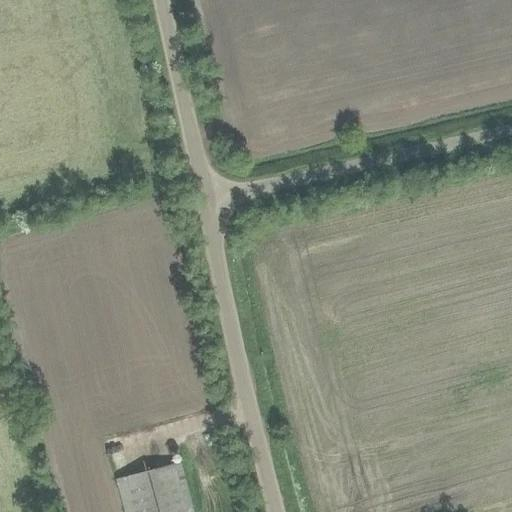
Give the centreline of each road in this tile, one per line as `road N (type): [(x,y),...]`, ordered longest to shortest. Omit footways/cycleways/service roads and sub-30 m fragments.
road 1 (unclassified): [(275,511),(203,200)]
road 2 (unclassified): [(203,200),(511,128)]
road 3 (unclassified): [(203,200),(159,0)]
